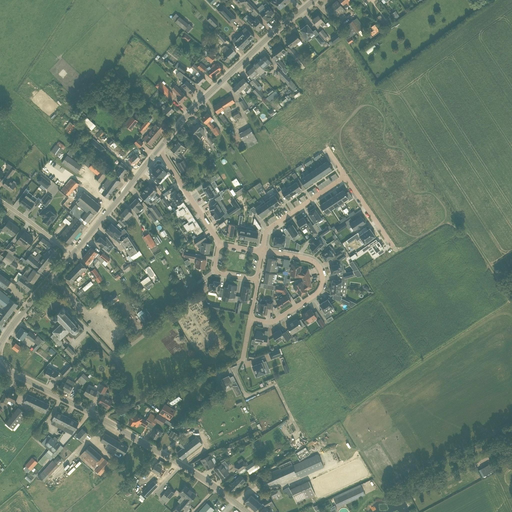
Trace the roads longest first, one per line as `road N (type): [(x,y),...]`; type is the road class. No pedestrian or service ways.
road 1 (tertiary): [(159,149),(202,98),(314,0)]
road 2 (residential): [(98,417),(242,360),(249,319)]
road 3 (tertiary): [(247,511),(98,417)]
road 4 (residential): [(249,319),(270,323),(322,284),(309,259),(262,251)]
road 5 (tertiary): [(73,252),(159,149)]
